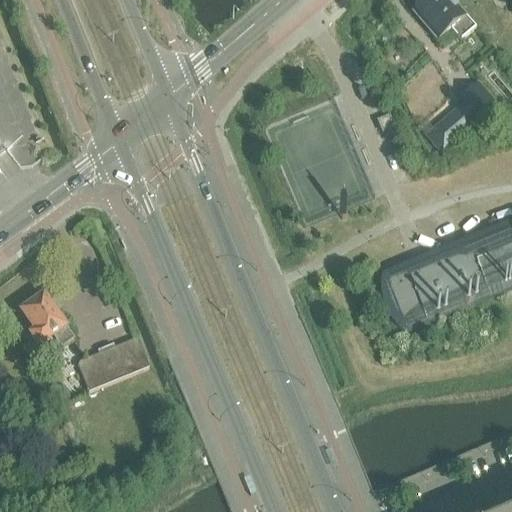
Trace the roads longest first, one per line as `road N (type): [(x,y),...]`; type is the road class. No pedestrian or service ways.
road 1 (tertiary): [(336,511),(169,94)]
road 2 (tertiary): [(118,136),(272,511)]
road 3 (tertiary): [(0,227),(118,136)]
road 4 (tertiary): [(169,94),(282,0)]
road 5 (tertiary): [(63,0),(118,136)]
